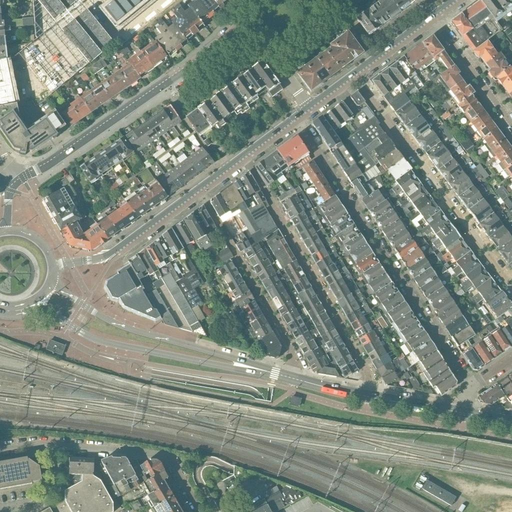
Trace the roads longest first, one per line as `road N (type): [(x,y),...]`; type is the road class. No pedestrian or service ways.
road 1 (residential): [(295,116),(467,387)]
road 2 (secondary): [(248,24),(12,185)]
road 3 (unclassified): [(243,156),(369,378),(365,396)]
road 4 (residential): [(511,288),(353,75)]
road 5 (secondary): [(25,308),(104,342),(257,369)]
road 6 (secondary): [(257,369),(116,324),(49,283)]
road 7 (residential): [(197,190),(295,359),(292,378)]
road 8 (residential): [(198,511),(162,455),(54,444)]
road 9 (secondary): [(51,265),(112,255),(197,190)]
road 10 (residential): [(429,19),(511,129)]
